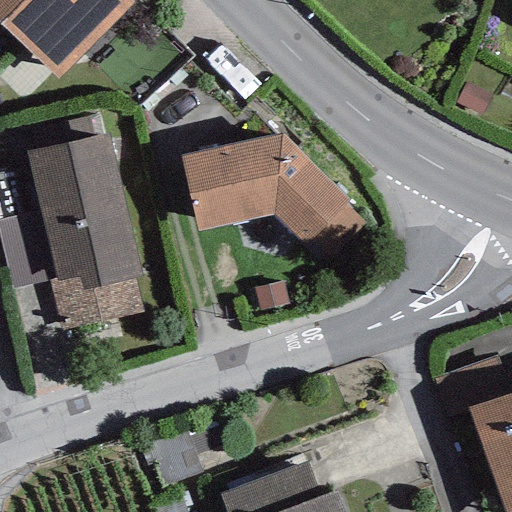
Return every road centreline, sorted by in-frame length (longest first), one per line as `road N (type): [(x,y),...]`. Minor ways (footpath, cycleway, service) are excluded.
road 1 (residential): [(0,451),(414,310),(455,274),(499,202)]
road 2 (tertiary): [(499,202),(388,141),(242,0)]
